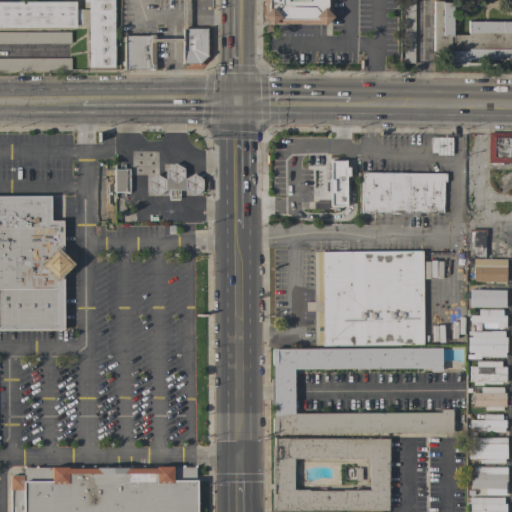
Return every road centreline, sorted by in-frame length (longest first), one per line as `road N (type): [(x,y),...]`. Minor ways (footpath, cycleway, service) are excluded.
road 1 (secondary): [(239,456),(239,228)]
road 2 (primary): [(348,105),(511,106)]
road 3 (primary): [(80,104),(238,103)]
road 4 (secondary): [(239,228),(238,103)]
